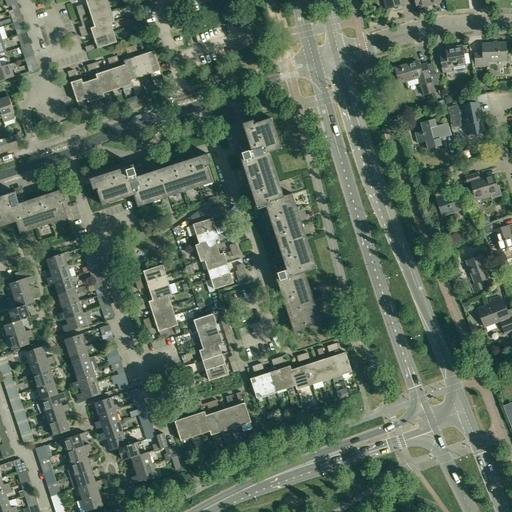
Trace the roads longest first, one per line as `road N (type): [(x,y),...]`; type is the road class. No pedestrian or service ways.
road 1 (secondary): [(464,408),(343,59)]
road 2 (secondary): [(318,66),(424,414)]
road 3 (residential): [(261,300),(259,249),(200,104)]
road 4 (secondary): [(246,487),(431,428)]
road 5 (secondary): [(424,414),(246,487)]
road 6 (residential): [(91,226),(129,351),(140,363)]
road 7 (residential): [(196,91),(63,139)]
road 8 (residential): [(49,511),(0,391)]
road 9 (residential): [(315,54),(196,91)]
road 10 (residential): [(200,104),(318,66)]
